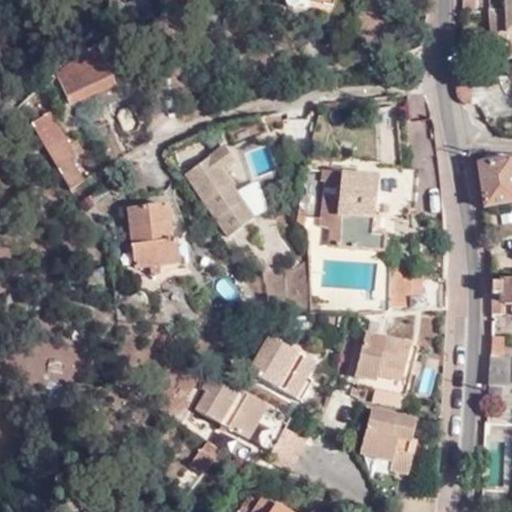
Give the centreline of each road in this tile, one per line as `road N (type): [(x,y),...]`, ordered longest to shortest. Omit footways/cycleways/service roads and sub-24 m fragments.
road 1 (tertiary): [(460,511),(473,285),(440,74),(444,0)]
road 2 (unknown): [(444,97),(319,99),(180,129),(112,159)]
